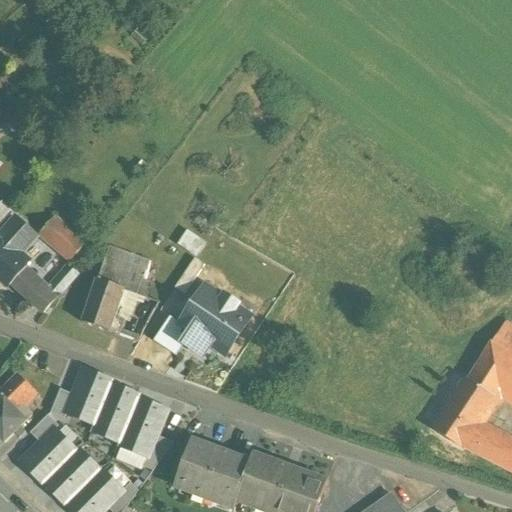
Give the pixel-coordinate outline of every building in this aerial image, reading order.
[(87,242),(47,207),(30,228),(70,262),(87,242)] [(15,219),(0,236),(0,274),(2,276),(15,262),(36,238),(15,219)] [(187,231),(178,245),(197,257),(206,243),(187,231)] [(149,266),(108,253),(100,281),(126,290),(125,291),(138,294),(149,266)] [(196,261),(176,291),(186,297),(206,268),(196,261)] [(15,262),(2,276),(11,284),(23,271),(15,262)] [(83,269),(78,264),(73,269),(78,274),(83,269)] [(45,292),(23,271),(11,284),(44,313),(78,274),(73,269),(67,265),(45,292)] [(100,281),(98,281),(84,322),(122,335),(128,321),(115,318),(125,291),(126,290),(100,281)] [(222,298),(206,287),(180,326),(193,334),(184,347),(203,360),(211,349),(225,359),(250,322),(237,313),(241,308),(223,296),(222,298)] [(511,316),(471,380),(497,398),(500,392),(511,372),(511,316)] [(180,326),(170,319),(154,343),(177,358),(184,347),(193,334),(180,326)] [(45,383),(28,368),(19,377),(35,393),(45,383)] [(67,416),(94,427),(95,427),(112,387),(113,387),(114,384),(84,372),(73,397),(66,415),(67,416)] [(511,372),(500,392),(511,398),(511,372)] [(19,377),(0,396),(0,398),(4,403),(6,401),(17,412),(22,407),(32,397),(35,393),(19,377)] [(468,378),(435,428),(465,448),(479,428),(497,398),(471,380),(468,378)] [(141,399),(113,387),(112,387),(95,427),(94,427),(91,433),(120,445),(121,445),(139,401),(140,402),(141,399)] [(65,421),(67,416),(66,415),(73,397),(61,392),(51,415),(65,421)] [(4,403),(0,406),(0,439),(6,446),(16,435),(22,430),(28,423),(17,412),(6,401),(4,403)] [(168,413),(140,402),(139,401),(121,445),(120,445),(119,448),(148,460),(149,460),(158,438),(168,413)] [(33,418),(22,407),(17,412),(28,423),(33,418)] [(31,435),(40,445),(54,431),(56,432),(59,428),(49,417),(31,435)] [(511,444),(479,428),(465,448),(511,473),(511,444)] [(22,430),(16,435),(21,440),(26,434),(22,430)] [(77,454),(76,453),(56,432),(54,431),(40,445),(41,446),(21,464),(44,487),(45,487),(44,486),(77,454)] [(174,445),(158,438),(149,460),(148,460),(144,469),(153,473),(174,445)] [(252,463),(195,442),(177,489),(235,510),(237,502),(252,463)] [(45,487),(67,508),(67,507),(101,473),(100,472),(101,471),(78,450),(76,453),(77,454),(44,486),(45,487)] [(319,511),(330,483),(254,456),(252,463),(237,502),(264,511),(319,511)] [(124,494),(123,493),(101,471),(100,472),(101,473),(67,507),(67,508),(70,511),(106,511),(108,510),(124,494)] [(123,493),(124,494),(108,510),(110,511),(125,511),(139,493),(131,485),(123,493)] [(402,511),(393,498),(373,511),(402,511)]
